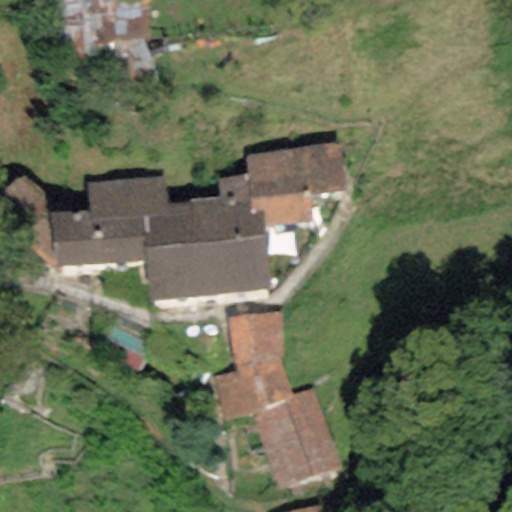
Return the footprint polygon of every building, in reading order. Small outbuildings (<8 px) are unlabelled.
[(79,0),(59,4),(72,65),(162,46),(152,0),(79,0)] [(243,156),(244,175),(249,215),(262,214),(263,230),(310,226),(307,195),(342,192),(338,146),(243,156)] [(189,204),(165,206),(166,219),(146,221),(147,238),(141,238),(143,261),(147,301),(269,289),(263,230),(262,214),(249,215),(244,175),(217,177),(219,197),(188,200),(189,204)] [(163,178),(85,185),(87,209),(46,213),(51,269),(143,261),(141,238),(147,238),(146,221),(166,219),(165,206),(163,178)] [(279,313),(226,318),(236,371),(279,363),(279,313)] [(290,396),(279,363),(236,371),(211,377),(221,421),(255,414),(291,400),(290,396)] [(310,390),(290,396),(291,400),(255,414),(277,493),(340,468),(310,390)] [(345,511),(343,502),(293,511),(345,511)]
